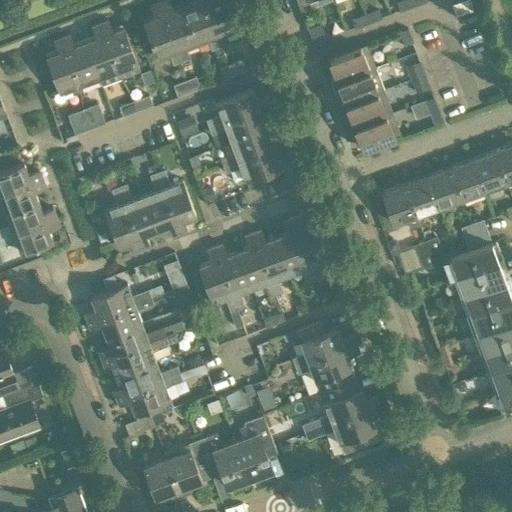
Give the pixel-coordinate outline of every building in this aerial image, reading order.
[(162,0),(159,1),(181,60),(189,57),(185,45),(196,41),(182,4),(171,8),(168,0),(162,0)] [(193,0),(182,4),(196,41),(207,37),(211,48),(220,45),(202,0),(193,0)] [(202,0),(220,45),(228,42),(224,30),(235,26),(230,11),(239,8),(236,0),(202,0)] [(413,5),(410,0),(403,0),(396,2),(399,10),(413,5)] [(471,0),(459,0),(451,3),(456,15),(474,8),(471,0)] [(181,60),(159,1),(151,4),(155,15),(144,19),(157,55),(169,51),(173,63),(181,60)] [(365,14),(368,22),(381,17),(378,9),(365,14)] [(368,22),(365,14),(351,19),(354,27),(368,22)] [(117,69),(121,77),(140,70),(123,26),(112,30),(108,19),(99,22),(117,69)] [(85,41),(95,68),(98,76),(102,85),(121,77),(117,69),(99,22),(92,25),(95,34),(96,36),(85,41)] [(307,29),(312,42),(326,37),(321,24),(307,29)] [(405,44),(412,41),(407,28),(400,31),(405,44)] [(61,36),(79,83),(98,76),(95,68),(85,41),(74,44),(70,33),(61,36)] [(57,50),(47,55),(60,90),(70,86),(72,92),(80,90),(78,83),(79,83),(61,36),(53,39),(57,50)] [(337,80),(375,66),(366,43),(325,58),(331,74),(335,73),(337,79),(337,80)] [(231,62),(235,74),(247,70),(243,58),(231,62)] [(417,76),(424,74),(419,60),(412,63),(417,76)] [(235,74),(231,62),(219,67),(224,79),(235,74)] [(346,103),(384,89),(375,66),(337,80),(337,79),(334,81),(340,97),(343,96),(345,102),(346,103)] [(424,74),(417,76),(422,89),(429,87),(424,74)] [(184,80),(189,91),(200,87),(196,76),(184,80)] [(189,91),(184,80),(174,84),(178,95),(189,91)] [(209,127),(271,104),(268,96),(257,100),(253,89),(216,102),(221,114),(206,119),(209,127)] [(354,125),(392,111),(384,89),(346,103),(345,102),(342,103),(348,119),(351,118),(354,124),(354,125)] [(134,101),(138,109),(153,104),(150,95),(134,101)] [(138,109),(134,101),(119,106),(122,115),(138,109)] [(83,108),(90,127),(105,121),(97,102),(83,108)] [(271,104),(209,127),(212,134),(226,129),(231,141),(267,127),(263,117),(274,113),(271,104)] [(434,122),(441,119),(436,106),(429,109),(434,122)] [(90,127),(83,108),(68,114),(74,128),(75,132),(90,127)] [(354,125),(354,124),(350,126),(356,142),(360,140),(363,149),(401,134),(392,111),(354,125)] [(175,121),(180,136),(196,130),(191,115),(175,121)] [(267,127),(231,141),(235,152),(220,158),(223,165),(285,142),(282,133),(270,138),(267,127)] [(74,128),(64,132),(67,140),(77,137),(75,132),(74,128)] [(285,142),(223,165),(225,172),(240,167),(245,179),(281,166),(277,155),(288,150),(285,142)] [(511,142),(495,149),(506,180),(511,177),(511,142)] [(473,157),(484,188),(506,180),(495,149),(473,157)] [(197,153),(188,157),(194,173),(203,169),(197,153)] [(450,166),(461,196),(484,188),(473,157),(450,166)] [(0,192),(43,176),(40,170),(29,174),(25,162),(0,171),(0,192)] [(155,164),(147,167),(150,175),(158,172),(155,164)] [(428,174),(439,204),(461,196),(450,166),(428,174)] [(158,172),(180,234),(188,231),(184,220),(196,215),(182,179),(169,184),(164,170),(158,172)] [(144,194),(156,230),(167,226),(172,237),(180,234),(158,172),(150,175),(155,189),(144,194)] [(439,204),(428,174),(405,182),(417,213),(439,204)] [(43,176),(0,192),(0,213),(5,212),(39,199),(35,190),(46,186),(43,176)] [(417,213),(405,182),(382,191),(393,220),(407,215),(411,226),(420,222),(417,213)] [(119,186),(141,248),(150,245),(146,234),(156,230),(144,194),(132,198),(126,183),(119,186)] [(141,248),(119,186),(111,189),(117,204),(104,209),(117,243),(129,239),(133,251),(141,248)] [(205,203),(216,200),(211,186),(200,190),(205,203)] [(0,236),(57,215),(54,207),(43,211),(39,199),(5,212),(10,224),(0,227),(0,236)] [(0,244),(16,238),(21,251),(53,240),(49,228),(60,224),(57,215),(0,236),(0,244)] [(291,218),(314,279),(322,276),(316,261),(328,257),(314,221),(303,225),(299,215),(291,218)] [(276,235),(289,271),(301,267),(307,282),(314,279),(291,218),(283,221),(287,231),(276,235)] [(465,237),(488,229),(484,218),(461,226),(465,237)] [(253,233),(276,293),(283,290),(278,276),(289,271),(276,235),(265,239),(261,229),(253,233)] [(469,249),(492,241),(488,229),(465,237),(469,249)] [(105,233),(98,235),(102,245),(109,242),(105,233)] [(237,249),(251,286),(263,282),(269,296),(276,293),(253,233),(244,236),(248,245),(237,249)] [(419,254),(441,246),(437,235),(415,243),(419,254)] [(387,241),(391,250),(400,247),(397,237),(387,241)] [(457,275),(503,258),(499,246),(494,247),(492,241),(469,249),(445,257),(446,261),(451,260),(457,275)] [(214,246),(237,308),(244,305),(238,291),(251,286),(237,249),(227,253),(223,243),(214,246)] [(237,308),(214,246),(206,249),(210,260),(199,265),(213,301),(225,296),(231,310),(237,308)] [(441,246),(419,254),(423,265),(445,257),(441,246)] [(503,258),(457,275),(462,290),(457,292),(459,296),(506,279),(503,271),(507,270),(503,258)] [(506,279),(459,296),(460,300),(465,298),(470,313),(511,297),(511,284),(508,286),(506,279)] [(184,282),(170,287),(173,293),(176,303),(190,297),(184,282)] [(87,319),(95,316),(150,295),(148,288),(131,294),(127,283),(91,296),(95,306),(84,311),(87,319)] [(280,304),(276,293),(269,296),(273,307),(280,304)] [(95,316),(87,319),(90,328),(101,324),(104,335),(141,321),(136,309),(153,303),(150,295),(95,316)] [(472,334),(511,318),(511,297),(470,313),(475,327),(471,329),(472,334)] [(237,308),(231,310),(235,321),(242,319),(237,308)] [(267,327),(285,320),(282,312),(264,319),(267,327)] [(511,318),(472,334),(473,337),(479,335),(484,350),(511,339),(511,318)] [(295,364),(354,341),(351,333),(341,337),(337,326),(324,330),(320,320),(297,329),(305,351),(292,356),(295,364)] [(141,321),(104,335),(109,346),(98,350),(101,358),(165,334),(162,327),(145,333),(141,321)] [(119,373),(155,359),(151,347),(167,341),(165,334),(101,358),(104,366),(115,362),(119,373)] [(511,339),(484,350),(489,365),(485,367),(487,371),(511,361),(511,339)] [(354,341),(295,364),(298,372),(311,366),(320,389),(343,380),(356,376),(347,353),(358,349),(354,341)] [(444,344),(437,347),(444,365),(451,363),(444,344)] [(0,393),(5,392),(11,391),(11,390),(33,382),(32,381),(27,367),(14,372),(5,347),(0,348),(0,393)] [(191,368),(203,363),(200,355),(188,360),(191,368)] [(292,356),(280,360),(283,368),(295,364),(292,356)] [(155,359),(119,373),(123,384),(112,388),(115,396),(179,372),(176,364),(159,371),(155,359)] [(511,361),(487,371),(488,375),(492,373),(498,388),(511,382),(511,361)] [(31,366),(27,367),(32,381),(36,380),(31,366)] [(172,405),(165,385),(182,379),(179,372),(115,396),(118,405),(130,401),(136,418),(151,413),(160,409),(172,405)] [(360,387),(356,376),(343,380),(320,389),(329,413),(302,423),(304,430),(378,403),(375,394),(364,399),(360,387)] [(11,390),(11,391),(16,404),(0,409),(0,439),(41,424),(31,399),(44,394),(39,379),(36,380),(32,381),(33,382),(11,390)] [(511,382),(498,388),(503,404),(499,405),(500,410),(511,405),(511,382)] [(252,383),(245,386),(249,397),(256,394),(252,383)] [(273,395),(261,399),(265,409),(276,404),(273,395)] [(378,403),(304,430),(307,438),(334,427),(343,451),(366,443),(362,431),(375,427),(371,415),(382,411),(378,403)] [(165,421),(160,409),(151,413),(154,425),(165,421)] [(154,425),(151,413),(136,418),(125,421),(129,433),(154,425)] [(236,439),(250,476),(272,468),(265,449),(275,444),(263,413),(243,421),(248,434),(236,439)] [(198,438),(209,469),(220,465),(227,485),(250,476),(236,439),(222,444),(217,431),(198,438)] [(35,436),(25,439),(29,450),(39,446),(35,436)] [(209,469),(198,438),(164,451),(167,457),(182,496),(192,492),(189,484),(203,479),(200,473),(209,469)] [(292,448),(291,445),(288,444),(280,447),(283,454),(291,451),(292,448)] [(182,496),(167,457),(143,466),(155,497),(169,492),(172,500),(182,496)] [(88,511),(79,486),(52,496),(58,511),(88,511)]
